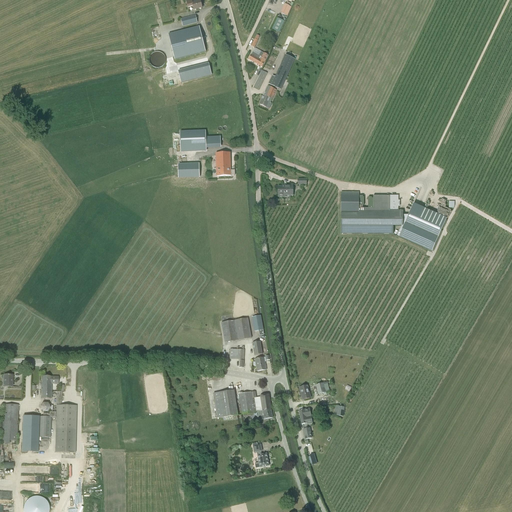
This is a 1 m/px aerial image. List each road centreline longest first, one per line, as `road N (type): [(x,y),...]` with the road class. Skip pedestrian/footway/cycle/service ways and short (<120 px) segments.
road 1 (unclassified): [(285,379),(253,121),(226,0)]
road 2 (unclassified): [(270,379),(162,363),(0,361)]
road 3 (unknown): [(74,362),(79,453),(22,457),(15,477),(0,482)]
road 4 (track): [(508,0),(428,167)]
road 5 (unclassified): [(324,511),(285,379)]
road 6 (unclassified): [(270,379),(309,511)]
